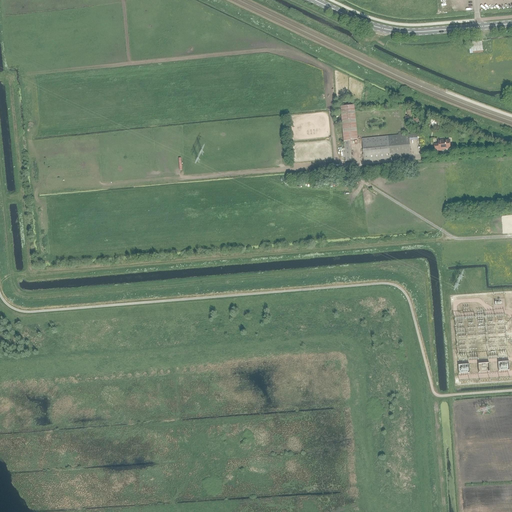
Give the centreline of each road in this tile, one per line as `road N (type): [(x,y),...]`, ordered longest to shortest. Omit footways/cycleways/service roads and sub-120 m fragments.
road 1 (track): [(30,274),(459,240)]
road 2 (tertiary): [(511,23),(390,30),(313,0)]
